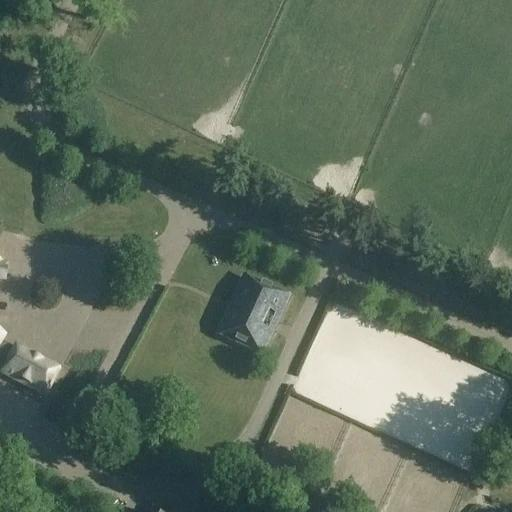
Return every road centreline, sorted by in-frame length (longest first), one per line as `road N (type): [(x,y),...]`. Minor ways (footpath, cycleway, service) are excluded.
road 1 (track): [(176,200),(511,347)]
road 2 (track): [(79,257),(146,463),(170,499)]
road 3 (track): [(37,110),(41,264)]
